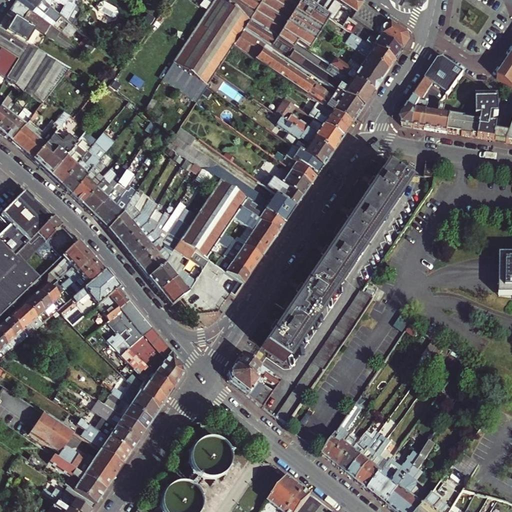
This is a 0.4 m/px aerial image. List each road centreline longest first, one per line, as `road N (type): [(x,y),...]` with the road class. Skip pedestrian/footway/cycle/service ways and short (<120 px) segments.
road 1 (secondary): [(0,151),(75,217),(172,334)]
road 2 (secondary): [(361,511),(218,398),(202,375)]
road 3 (secondary): [(248,306),(360,139)]
road 4 (secondary): [(110,511),(202,375)]
road 5 (secondary): [(360,139),(511,164)]
road 6 (residential): [(360,139),(428,34)]
